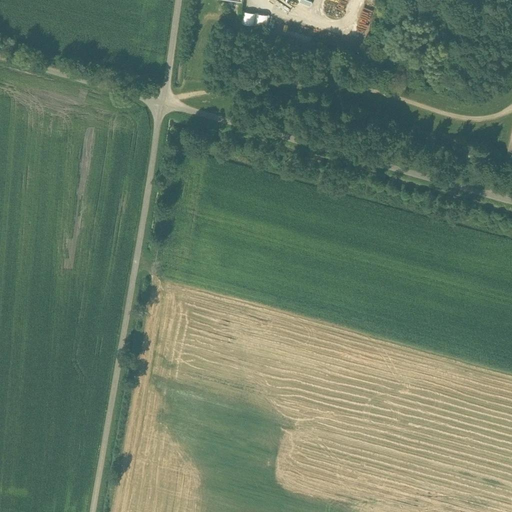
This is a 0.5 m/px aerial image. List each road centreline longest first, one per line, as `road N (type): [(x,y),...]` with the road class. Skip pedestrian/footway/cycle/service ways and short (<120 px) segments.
road 1 (unclassified): [(165,103),(92,511)]
road 2 (unclassified): [(165,103),(511,201)]
road 3 (unclassified): [(0,56),(165,103)]
